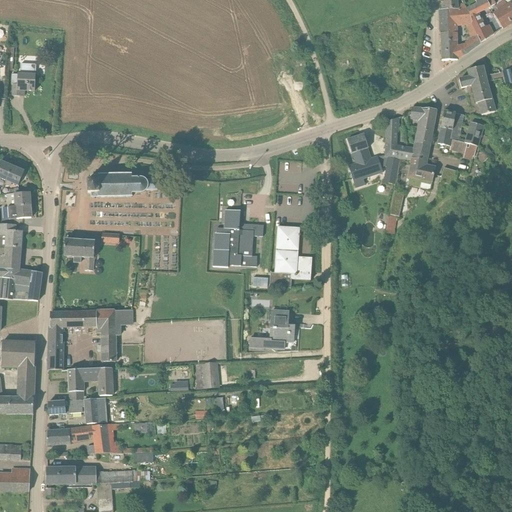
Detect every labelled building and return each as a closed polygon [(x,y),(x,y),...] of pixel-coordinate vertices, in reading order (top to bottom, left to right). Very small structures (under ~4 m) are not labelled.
[(453,9),(457,9),(461,9),(462,3),(458,5),(457,0),(442,0),(443,5),(441,5),(441,10),(453,9)] [(466,54),(493,36),(488,27),(485,28),(478,14),(491,7),(490,7),(496,4),(493,0),(474,0),(475,0),(477,4),(466,8),(463,3),(462,3),(461,9),(457,9),(458,27),(465,27),(471,38),(465,42),(465,44),(466,54)] [(511,2),(508,5),(505,1),(496,7),(498,11),(493,14),(503,30),(511,23),(511,2)] [(453,9),(441,10),(441,11),(441,13),(440,20),(440,23),(441,44),(458,43),(457,27),(458,27),(457,9),(453,9)] [(458,43),(441,44),(442,62),(457,61),(457,58),(459,57),(459,46),(458,46),(458,43)] [(35,76),(36,65),(21,65),(20,75),(11,75),(11,85),(13,85),(12,97),(20,97),(21,91),(35,92),(35,76)] [(495,112),(489,89),(483,67),(467,71),(469,78),(459,81),(461,89),(471,86),(473,94),(476,105),(478,104),(481,116),(495,112)] [(505,86),(511,84),(511,69),(502,72),(505,86)] [(415,145),(429,148),(436,111),(411,109),(410,118),(419,120),(415,145)] [(477,146),(470,144),(468,149),(466,148),(467,144),(450,140),(454,123),(455,114),(444,112),(437,143),(451,146),(450,150),(465,154),(463,159),(472,161),(472,158),(474,158),(477,146)] [(400,160),(408,162),(411,162),(414,150),(396,146),(396,133),(398,133),(399,119),(387,122),(386,154),(386,157),(388,157),(388,158),(400,160)] [(450,140),(467,144),(470,144),(477,146),(478,146),(483,127),(483,123),(473,120),(472,124),(470,123),(466,141),(459,139),(462,124),(454,123),(450,140)] [(377,157),(371,160),(367,149),(368,149),(366,145),(363,135),(347,141),(352,154),(352,155),(353,155),(356,165),(348,167),(353,181),(382,172),(377,157)] [(414,150),(411,162),(409,169),(406,184),(421,187),(422,181),(432,183),(435,167),(426,165),(429,148),(415,145),(414,150)] [(483,153),(488,159),(490,161),(495,157),(487,147),(482,151),(483,153)] [(483,153),(477,158),(482,164),(488,159),(483,153)] [(400,160),(388,158),(383,183),(395,185),(395,184),(400,160)] [(2,163),(0,162),(0,177),(6,181),(12,167),(5,164),(4,164),(3,163),(2,163)] [(12,167),(6,181),(18,186),(24,172),(22,172),(22,171),(21,171),(20,171),(20,170),(19,170),(12,167)] [(444,169),(440,182),(454,186),(458,173),(444,169)] [(131,180),(130,180),(125,180),(124,180),(119,180),(117,180),(113,180),(111,180),(107,181),(107,180),(105,180),(100,181),(100,180),(99,180),(99,181),(98,181),(91,181),(91,185),(88,185),(88,198),(91,198),(92,202),(98,202),(99,202),(99,203),(101,203),(101,202),(106,202),(106,203),(107,202),(112,202),(113,202),(118,202),(119,202),(124,202),(125,202),(130,202),(132,202),(132,201),(132,198),(138,198),(140,198),(142,198),(143,197),(144,197),(145,196),(146,195),(158,195),(158,186),(146,186),(145,185),(144,184),(143,184),(142,183),(141,183),(140,183),(139,183),(138,183),(132,183),(132,180),(131,180)] [(8,208),(30,206),(29,193),(19,194),(18,189),(14,190),(14,191),(14,194),(10,195),(7,195),(8,208)] [(404,194),(393,192),(389,215),(398,217),(404,194)] [(13,220),(31,219),(30,206),(8,208),(8,216),(9,220),(13,220)] [(254,257),(252,257),(253,237),(257,237),(257,226),(239,225),(240,212),(231,211),(230,230),(222,229),(222,234),(221,234),(218,268),(228,269),(228,256),(241,257),(240,267),(256,268),(257,262),(253,262),(254,257)] [(16,226),(16,225),(0,224),(0,234),(5,235),(4,248),(4,249),(20,250),(22,232),(15,232),(15,226),(16,226)] [(312,261),(297,260),(299,237),(300,237),(300,235),(299,235),(299,229),(277,227),(274,274),(271,273),(271,272),(270,272),(270,280),(269,288),(290,289),(290,280),(310,281),(312,261)] [(102,234),(102,242),(118,243),(119,235),(102,234)] [(81,264),(81,258),(84,259),(84,270),(84,272),(93,272),(93,270),(95,242),(65,240),(64,257),(74,258),(73,264),(81,264)] [(20,250),(4,249),(4,256),(0,255),(0,277),(0,278),(0,277),(17,277),(17,281),(30,283),(29,294),(39,295),(42,274),(19,271),(20,250)] [(38,302),(39,295),(29,294),(30,283),(17,281),(17,277),(0,277),(0,278),(0,279),(0,299),(13,300),(28,301),(38,302)] [(269,288),(270,280),(256,279),(255,289),(269,290),(269,288)] [(250,348),(274,350),(284,350),(284,343),(293,344),(294,327),(287,327),(288,312),(270,312),(268,340),(250,339),(250,348)] [(96,313),(51,315),(50,315),(50,330),(64,330),(96,329),(96,313)] [(117,363),(117,337),(115,337),(114,313),(97,313),(96,313),(96,329),(96,334),(100,335),(101,363),(117,363)] [(64,371),(64,330),(50,330),(49,349),(48,372),(64,371)] [(394,341),(399,341),(401,341),(402,332),(399,332),(395,331),(394,341)] [(33,395),(35,344),(2,343),(1,367),(19,368),(18,399),(2,399),(0,384),(0,414),(33,415),(33,395)] [(219,388),(217,363),(195,365),(196,390),(219,388)] [(112,369),(68,371),(69,402),(83,401),(83,400),(82,391),(83,391),(83,382),(99,381),(100,395),(113,395),(112,369)] [(171,392),(189,391),(188,382),(174,383),(174,385),(170,386),(171,392)] [(69,402),(48,403),(49,416),(66,415),(66,414),(83,413),(82,408),(86,408),(87,424),(98,424),(96,404),(106,404),(106,398),(83,400),(83,401),(69,402)] [(214,399),(215,411),(223,410),(222,399),(214,399)] [(196,413),(197,421),(212,420),(211,413),(196,413)] [(146,433),(146,424),(138,424),(138,434),(146,433)] [(94,447),(87,447),(88,454),(122,453),(121,447),(115,447),(113,431),(120,430),(119,425),(70,431),(47,432),(47,446),(47,448),(94,441),(94,447)] [(166,435),(166,426),(157,426),(157,435),(166,435)] [(0,460),(21,461),(21,448),(0,447),(0,460)] [(135,465),(145,465),(145,456),(135,456),(135,465)] [(91,485),(95,485),(94,474),(94,471),(46,470),(45,485),(91,486),(91,485)] [(0,491),(29,492),(30,478),(0,477),(0,491)] [(128,489),(130,489),(140,489),(140,482),(133,482),(133,483),(130,483),(97,486),(97,493),(112,492),(111,491),(128,489)] [(113,511),(112,499),(98,500),(98,511),(113,511)]
